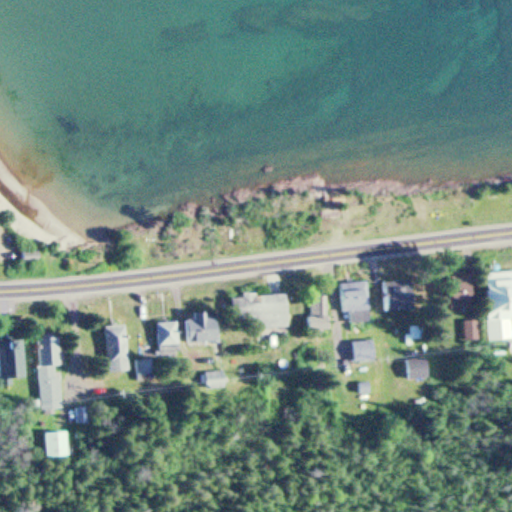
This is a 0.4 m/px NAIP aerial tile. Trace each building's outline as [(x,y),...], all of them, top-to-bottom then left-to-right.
[(511,273),(479,273),(479,343),(509,342),(509,322),(511,321),(511,273)] [(463,277),(446,277),(446,311),(463,311),(463,277)] [(377,313),(410,313),(410,283),(377,283),(377,313)] [(335,286),(337,316),(344,315),(345,325),(367,324),(364,284),(335,286)] [(282,331),(281,297),(226,298),(227,332),(282,331)] [(306,320),(301,320),(301,333),(323,333),(323,298),(306,298),(306,320)] [(177,347),(211,345),(210,314),(188,316),(188,323),(152,325),(154,357),(177,356),(177,347)] [(475,342),(475,322),(461,322),(461,342),(475,342)] [(101,328),(103,375),(125,374),(123,327),(101,328)] [(35,412),(56,410),(51,339),(30,340),(35,412)] [(0,380),(12,380),(12,343),(0,343),(0,380)] [(348,344),(348,363),(371,363),(371,344),(348,344)] [(426,380),(424,361),(403,362),(404,381),(426,380)] [(199,375),(199,390),(218,390),(218,375),(199,375)] [(59,459),(59,434),(36,434),(36,459),(59,459)]
